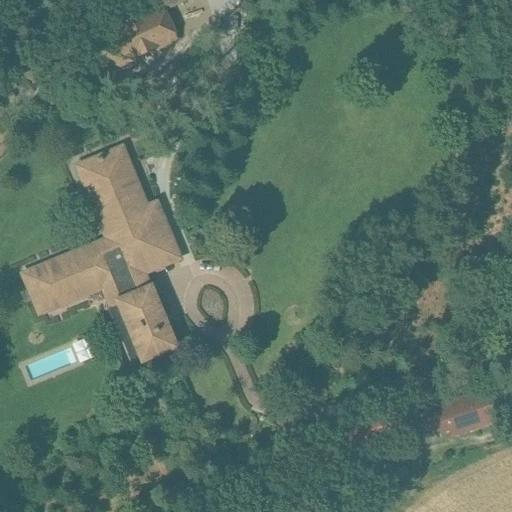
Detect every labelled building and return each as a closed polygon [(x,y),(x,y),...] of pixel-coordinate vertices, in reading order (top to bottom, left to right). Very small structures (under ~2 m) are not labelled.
[(163,10),(104,34),(118,67),(177,42),(163,10)] [(105,238),(20,273),(39,318),(102,291),(110,309),(117,306),(142,365),(181,349),(154,283),(152,284),(148,275),(184,260),(159,200),(148,204),(124,144),(74,165),(105,238)] [(446,411),(429,417),(435,435),(452,429),(454,436),(496,422),(486,391),(444,405),(446,411)] [(388,413),(345,434),(353,452),(396,431),(388,413)] [(195,421),(172,432),(176,442),(200,432),(195,421)] [(399,460),(372,479),(382,493),(408,474),(399,460)]
